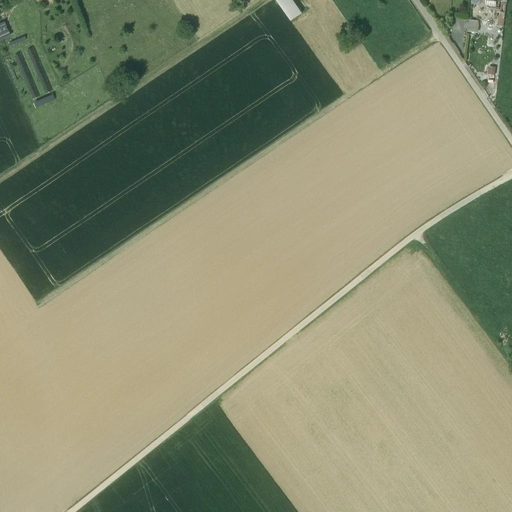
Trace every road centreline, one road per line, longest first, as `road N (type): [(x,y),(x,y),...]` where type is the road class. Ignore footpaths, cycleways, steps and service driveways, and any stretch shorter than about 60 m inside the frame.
road 1 (track): [(511,174),(404,242),(70,511)]
road 2 (track): [(439,35),(38,305)]
road 3 (track): [(0,178),(265,0)]
road 4 (track): [(415,0),(511,139)]
road 5 (track): [(511,360),(416,234)]
